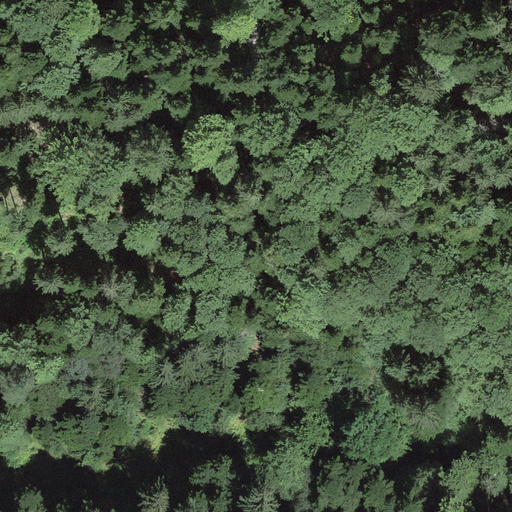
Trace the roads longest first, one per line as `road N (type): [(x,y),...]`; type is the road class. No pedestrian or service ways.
road 1 (track): [(511,127),(358,113),(248,64),(245,0)]
road 2 (track): [(248,64),(112,93),(0,104)]
